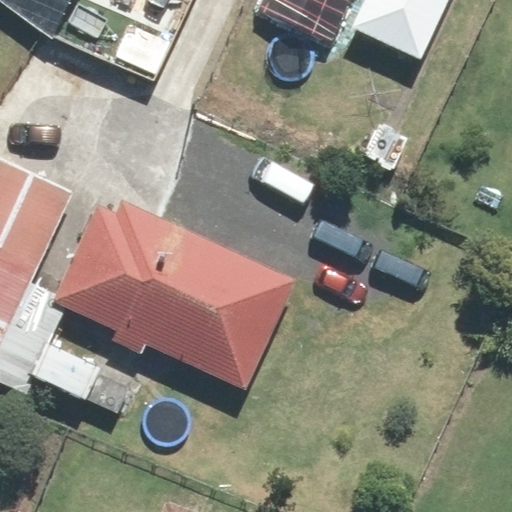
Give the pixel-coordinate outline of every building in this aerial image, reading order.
[(371,0),(361,22),(427,54),(452,0),(371,0)] [(0,360),(80,191),(0,154),(0,360)] [(317,193),(300,230),(354,255),(371,218),(317,193)] [(62,298),(251,386),(302,279),(129,197),(123,211),(107,203),(62,298)] [(206,511),(175,499),(169,511),(206,511)]
